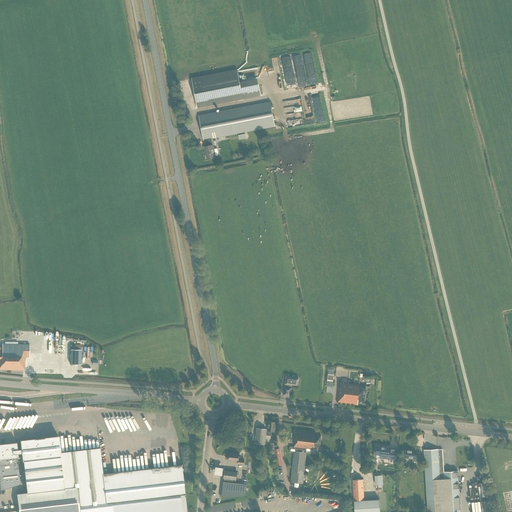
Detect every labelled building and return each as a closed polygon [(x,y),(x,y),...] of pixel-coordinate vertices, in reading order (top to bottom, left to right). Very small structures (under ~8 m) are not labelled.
[(239,82),(237,70),(192,79),(197,107),(261,95),(257,79),(239,82)] [(211,139),(275,126),(270,102),(198,115),(203,140),(204,140),(205,147),(204,147),(205,151),(207,158),(215,157),(213,145),(212,145),(211,139)] [(30,344),(2,344),(2,347),(0,347),(0,369),(24,370),(25,357),(29,357),(30,344)] [(70,349),(70,364),(81,365),(82,350),(70,349)] [(291,388),(291,385),(297,386),(298,378),(286,376),(285,384),(286,384),(285,387),(283,395),(290,396),(291,388)] [(339,388),(337,402),(357,405),(358,403),(364,404),(366,386),(341,383),(340,388),(339,388)] [(271,436),(271,431),(275,431),(276,422),(268,421),(267,430),(266,430),(266,429),(256,428),(255,443),(265,444),(266,435),(271,436)] [(289,447),(289,452),(294,453),(291,482),(303,484),(306,449),(314,450),(314,449),(320,449),(321,435),(315,435),(315,434),(295,431),(294,442),(295,443),(294,447),(289,447)] [(183,467),(182,465),(103,474),(100,448),(60,452),(58,436),(21,441),(22,448),(22,452),(27,493),(16,494),(18,511),(187,511),(182,471),(184,471),(183,469),(182,469),(182,467),(183,467)] [(1,444),(0,444),(0,483),(1,491),(20,484),(17,457),(18,457),(18,453),(22,452),(22,448),(17,449),(17,443),(6,444),(1,444)] [(377,446),(376,454),(382,455),(381,458),(396,460),(397,450),(395,450),(391,449),(389,449),(389,448),(377,446)] [(438,449),(423,450),(424,456),(424,463),(427,511),(460,511),(458,471),(444,472),(442,449),(438,450),(438,449)] [(403,450),(402,457),(412,458),(412,461),(424,463),(424,456),(415,455),(416,451),(403,450)] [(238,459),(239,454),(229,453),(228,460),(238,461),(238,464),(244,465),(244,460),(238,459)] [(214,469),(213,477),(222,478),(223,470),(214,469)] [(236,480),(237,472),(224,471),(223,479),(224,479),(224,482),(223,482),(221,499),(245,495),(246,484),(235,483),(236,480)] [(383,485),(382,475),(375,476),(375,486),(383,485)] [(354,500),(364,500),(363,479),(353,480),(354,500)] [(214,511),(236,509),(235,503),(214,506),(214,511)]
